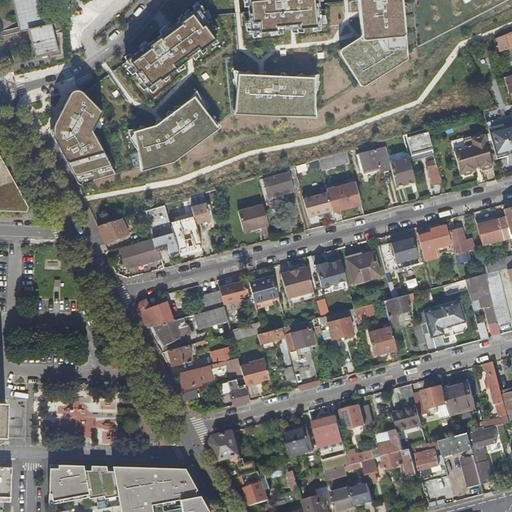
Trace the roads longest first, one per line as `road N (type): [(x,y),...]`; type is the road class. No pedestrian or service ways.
road 1 (residential): [(107,296),(511,189)]
road 2 (residential): [(511,346),(184,435)]
road 3 (residential): [(2,98),(85,62),(155,0)]
road 4 (residential): [(32,452),(192,450)]
road 5 (residential): [(184,435),(107,296)]
road 6 (residential): [(76,233),(2,98)]
